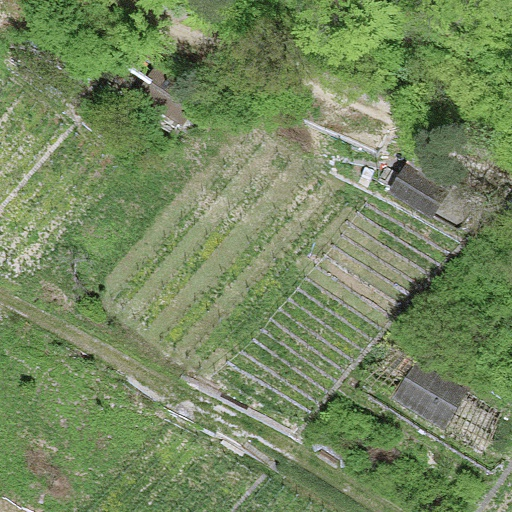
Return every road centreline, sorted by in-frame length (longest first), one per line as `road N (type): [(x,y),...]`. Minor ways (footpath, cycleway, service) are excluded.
road 1 (track): [(0,294),(384,511)]
road 2 (track): [(160,0),(511,173)]
